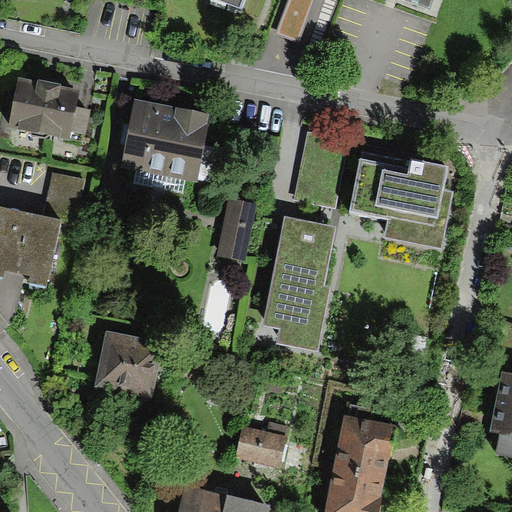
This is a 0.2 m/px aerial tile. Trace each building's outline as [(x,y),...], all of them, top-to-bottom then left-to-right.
[(196,0),(241,17),(247,0),(196,0)] [(313,0),(291,0),(291,3),(310,10),(313,0)] [(400,0),(401,0),(431,11),(434,0),(400,0)] [(310,10),(291,3),(278,36),(298,43),(310,10)] [(81,90),(11,79),(3,132),(72,144),(81,90)] [(207,115),(130,104),(120,175),(198,186),(207,115)] [(349,129),(314,121),(295,206),(331,213),(349,129)] [(446,174),(363,157),(351,214),(389,221),(386,239),(442,250),(453,196),(442,194),(446,174)] [(61,223),(0,210),(0,282),(48,292),(61,223)] [(258,216),(227,211),(219,259),(250,265),(258,216)] [(330,224),(283,214),(261,321),(276,324),(272,342),(316,351),(330,284),(318,281),(330,224)] [(168,344),(105,335),(96,395),(159,404),(168,344)] [(511,373),(508,372),(495,431),(511,434),(511,373)] [(383,511),(397,426),(345,417),(329,511),(383,511)] [(289,441),(242,435),(237,473),(284,479),(289,441)] [(271,511),(272,510),(186,489),(180,511),(271,511)]
